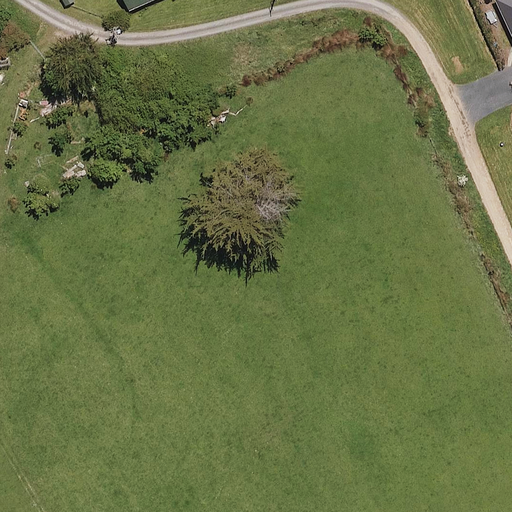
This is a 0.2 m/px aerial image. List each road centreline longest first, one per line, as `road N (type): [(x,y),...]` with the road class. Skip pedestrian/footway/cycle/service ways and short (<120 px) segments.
road 1 (unclassified): [(25,0),(85,34),(128,43),(325,0)]
road 2 (unclassified): [(353,0),(387,10),(419,41),(511,248)]
